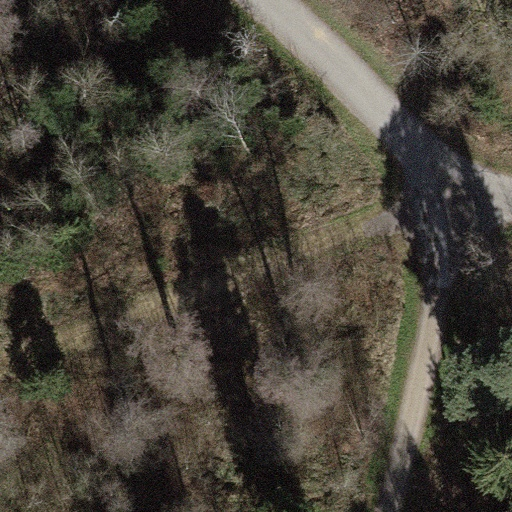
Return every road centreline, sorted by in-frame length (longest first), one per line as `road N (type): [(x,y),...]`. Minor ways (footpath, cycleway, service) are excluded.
road 1 (track): [(445,190),(0,355)]
road 2 (track): [(463,215),(387,511)]
road 3 (track): [(262,0),(373,104),(463,215)]
